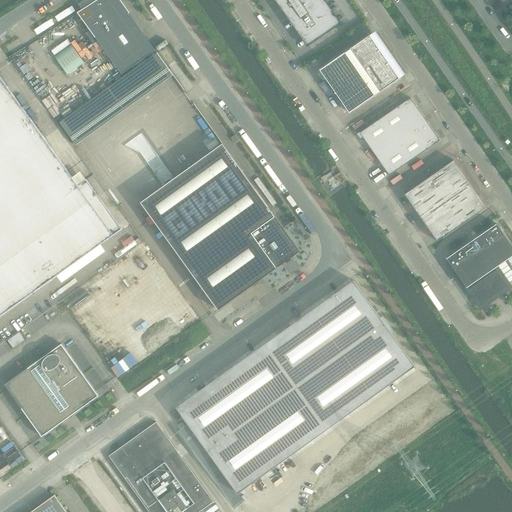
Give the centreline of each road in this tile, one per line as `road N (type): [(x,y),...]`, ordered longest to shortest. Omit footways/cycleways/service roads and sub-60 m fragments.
road 1 (unclassified): [(0,502),(326,268),(328,241),(156,0)]
road 2 (unclassified): [(238,0),(466,330),(481,337),(511,326)]
road 3 (unclassified): [(511,206),(369,0)]
road 4 (tertiary): [(395,0),(511,165)]
road 5 (unknown): [(0,366),(70,326),(129,411)]
road 6 (unknown): [(155,392),(231,511)]
road 7 (tertiary): [(511,113),(433,0)]
